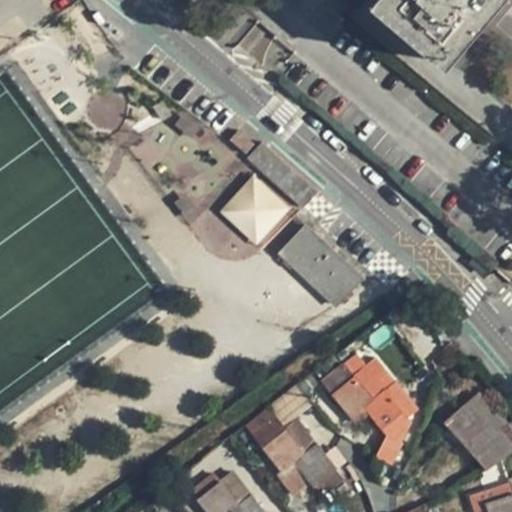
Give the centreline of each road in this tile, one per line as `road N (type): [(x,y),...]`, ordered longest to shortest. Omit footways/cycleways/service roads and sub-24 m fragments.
road 1 (tertiary): [(209,59),(383,210),(511,347)]
road 2 (unknown): [(408,264),(328,323),(121,401)]
